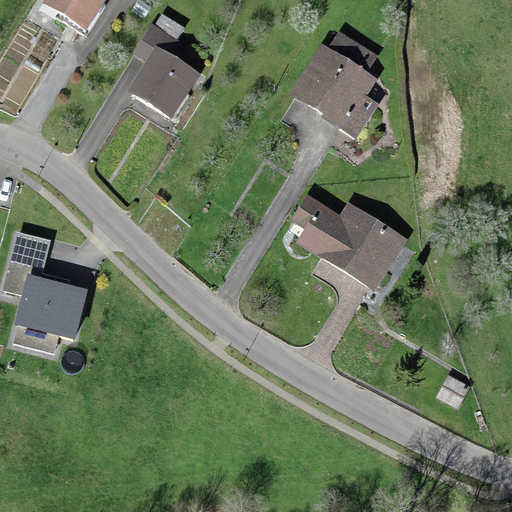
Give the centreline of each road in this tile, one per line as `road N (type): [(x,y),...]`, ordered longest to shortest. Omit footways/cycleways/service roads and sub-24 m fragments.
road 1 (tertiary): [(511,474),(308,377),(194,297),(62,171),(0,141)]
road 2 (unknown): [(231,324),(319,140)]
